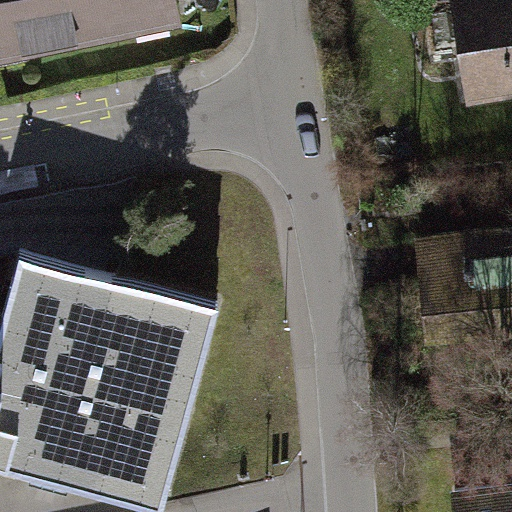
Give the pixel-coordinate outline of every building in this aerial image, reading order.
[(185,0),(0,0),(0,58),(190,21),(185,0)] [(511,96),(511,0),(455,0),(473,103),(511,96)] [(511,224),(420,230),(425,313),(511,307),(511,224)] [(0,470),(159,511),(213,305),(26,256),(0,355),(0,470)] [(511,511),(511,480),(454,488),(457,511),(511,511)]
